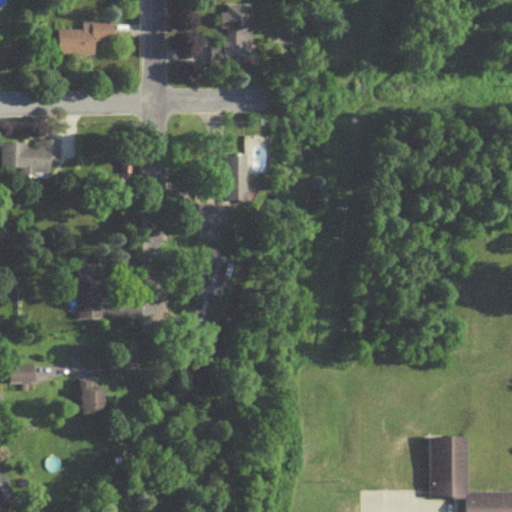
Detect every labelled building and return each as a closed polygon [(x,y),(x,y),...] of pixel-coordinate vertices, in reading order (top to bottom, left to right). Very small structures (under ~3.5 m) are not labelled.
[(218,35),(225,35),(225,50),(208,51),(208,70),(250,70),(249,10),(224,10),(225,18),(218,18),(218,35)] [(79,36),(56,36),(56,60),(93,60),(93,48),(112,48),(112,27),(80,27),(79,36)] [(0,153),(0,173),(19,174),(19,182),(50,182),(50,167),(58,167),(58,145),(36,145),(36,148),(0,148),(0,153)] [(244,159),(221,159),(221,209),(194,209),(194,234),(226,234),(226,214),(244,214),(244,159)] [(190,298),(213,304),(227,259),(205,252),(190,298)] [(75,283),(75,324),(98,324),(98,283),(75,283)] [(32,370),(8,370),(8,389),(32,389),(32,370)] [(102,419),(102,392),(78,392),(78,419),(102,419)] [(511,511),(511,496),(466,496),(466,442),(428,442),(427,503),(464,503),(463,511),(511,511)] [(0,511),(6,511),(16,504),(0,483),(0,511)]
